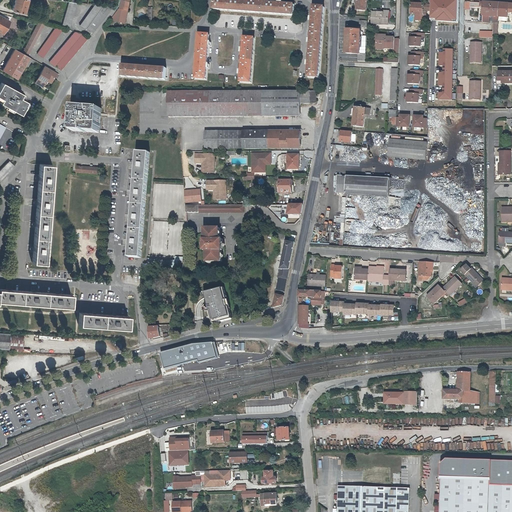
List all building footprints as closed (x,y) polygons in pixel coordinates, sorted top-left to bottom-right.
[(26,14),(30,0),(14,0),(11,10),(26,14)] [(131,2),(124,0),(123,0),(122,5),(121,9),(120,10),(112,20),(126,23),(131,2)] [(296,16),(297,6),(286,5),(286,2),(282,2),(282,5),(268,3),(268,1),(265,1),(264,3),(250,2),(250,0),(246,0),(246,2),(232,1),(232,0),(228,0),(222,0),(217,0),(216,10),(296,16)] [(367,11),(367,0),(357,0),(357,10),(367,11)] [(461,1),(447,0),(434,0),(433,21),(460,22),(461,1)] [(69,27),(77,2),(73,2),(71,2),(70,1),(69,1),(63,25),(69,27)] [(111,6),(95,4),(94,4),(80,25),(85,29),(86,28),(92,32),(111,6)] [(432,9),(432,5),(412,4),(412,15),(417,15),(426,15),(426,14),(425,14),(425,10),(432,11),(432,9)] [(490,18),(499,19),(500,6),(482,4),(481,9),(484,9),(484,18),(483,24),(490,25),(490,18)] [(310,66),(309,77),(319,78),(325,7),(315,6),(314,18),(312,17),(312,21),(314,22),(312,40),(310,39),(310,43),(312,44),(310,61),(308,61),(308,65),(310,66)] [(502,19),(508,20),(508,15),(511,15),(511,6),(500,6),(499,19),(502,19)] [(384,11),(384,13),(373,12),(372,23),(389,25),(390,12),(384,11)] [(0,32),(4,35),(11,22),(0,15),(0,32)] [(40,22),(38,21),(22,53),(27,56),(44,23),(40,22)] [(356,63),(364,63),(365,55),(358,55),(359,29),(365,30),(366,23),(358,22),(358,28),(346,27),(345,54),(357,55),(356,63)] [(42,57),(62,28),(55,26),(36,53),(42,57)] [(62,69),(90,36),(75,32),(51,61),(55,66),(57,65),(62,69)] [(209,41),(210,34),(200,34),(196,78),(206,79),(207,68),(209,68),(210,64),(207,63),(209,46),(211,46),(211,41),(209,41)] [(425,34),(413,34),(413,38),(410,38),(410,47),(421,48),(421,38),(424,39),(425,34)] [(385,49),(394,49),(394,53),(399,53),(399,40),(394,40),(394,38),(386,37),(386,36),(377,35),(377,46),(385,47),(385,49)] [(255,38),(245,37),(244,48),(242,48),(242,52),(244,52),(242,71),(240,70),(240,74),(242,74),(241,82),(251,82),(255,38)] [(481,44),(471,44),(470,63),(481,64),(481,44)] [(27,56),(22,53),(15,49),(3,70),(16,78),(25,64),(29,57),(27,56)] [(455,101),(456,50),(445,50),(445,53),(441,53),(441,68),(446,68),(446,74),(441,73),(441,89),(444,89),(444,95),(440,95),(440,101),(455,101)] [(409,56),(409,66),(420,66),(420,57),(424,57),(424,53),(412,52),(412,57),(409,56)] [(58,74),(44,66),(35,82),(41,86),(45,79),(49,82),(52,77),(56,78),(58,74)] [(167,81),(168,69),(159,69),(159,68),(156,68),(138,67),(138,66),(134,66),(134,67),(125,66),(124,77),(167,81)] [(356,101),(358,68),(343,67),(341,101),(356,101)] [(397,101),(398,69),(391,69),(390,101),(397,101)] [(411,75),(409,75),(408,85),(419,85),(420,76),(423,76),(423,71),(411,71),(411,75)] [(498,82),(502,82),(502,85),(511,85),(511,73),(498,73),(498,76),(498,82)] [(480,82),(469,82),(469,100),(480,100),(480,82)] [(0,90),(0,98),(3,101),(1,105),(21,117),(27,108),(26,108),(28,104),(21,100),(24,96),(3,84),(0,90)] [(422,90),(410,90),(410,94),(408,94),(407,103),(418,104),(419,95),(422,95),(422,90)] [(169,116),(205,116),(205,91),(169,91),(169,116)] [(205,91),(205,116),(302,116),(302,103),(316,103),(316,91),(205,91)] [(367,115),(368,114),(368,111),(366,110),(367,108),(365,108),(363,108),(354,107),(352,128),(362,129),(364,115),(367,116),(367,115)] [(80,111),(78,136),(104,138),(107,114),(80,111)] [(401,118),(398,118),(398,128),(412,128),(412,116),(401,115),(401,118)] [(427,129),(428,119),(424,119),(424,116),(414,116),(413,128),(427,129)] [(219,147),(219,131),(203,131),(203,148),(219,147)] [(219,131),(219,147),(219,148),(244,148),(244,131),(219,131)] [(244,131),(244,148),(301,148),(302,131),(244,131)] [(351,143),(352,132),(341,131),(339,141),(351,143)] [(426,160),(427,142),(390,139),(388,157),(426,160)] [(500,164),(500,174),(510,174),(510,151),(500,151),(500,164)] [(253,172),(262,172),(261,162),(271,162),(271,153),(253,153),(253,172)] [(136,260),(144,155),(132,154),(131,167),(129,166),(129,170),(130,170),(129,194),(126,194),(126,197),(128,197),(127,218),(124,218),(124,222),(126,222),(125,243),(122,243),(122,246),(124,246),(124,259),(136,260)] [(214,155),(195,155),(195,164),(202,164),(205,164),(205,173),(214,173),(214,155)] [(300,155),(282,155),(282,162),(285,162),(286,172),(293,172),(293,169),(300,169),(300,155)] [(54,162),(43,161),(42,161),(41,173),(39,173),(39,177),(41,177),(39,198),(37,198),(37,201),(39,202),(37,220),(35,219),(35,223),(37,224),(35,244),(33,244),(33,248),(35,248),(34,260),(47,260),(54,162)] [(0,172),(0,182),(15,167),(10,162),(0,172)] [(271,164),(271,162),(261,162),(262,172),(266,172),(266,164),(271,164)] [(78,167),(77,174),(99,176),(100,168),(78,167)] [(343,175),(335,174),(334,186),(337,186),(337,191),(346,192),(346,193),(389,196),(391,177),(347,174),(347,177),(343,176),(343,175)] [(292,180),(278,180),(276,180),(276,193),(281,193),(292,193),(292,186),(293,186),(293,180),(292,180)] [(226,181),(207,181),(207,190),(214,190),(217,190),(217,199),(226,199),(226,181)] [(200,202),(199,190),(184,192),(185,203),(188,203),(200,202)] [(289,214),(301,214),(303,204),(290,205),(289,214)] [(198,206),(198,213),(243,212),(243,205),(198,206)] [(511,207),(508,208),(508,209),(501,209),(502,222),(511,221),(511,207)] [(216,226),(201,226),(201,237),(200,237),(200,241),(201,241),(201,244),(200,245),(200,248),(203,249),(203,259),(218,259),(218,248),(220,248),(219,244),(218,244),(218,241),(220,241),(219,237),(216,237),(216,226)] [(511,243),(511,232),(499,232),(498,242),(511,243)] [(277,276),(286,278),(293,242),(284,240),(279,268),(278,268),(277,276)] [(147,258),(147,267),(182,269),(183,260),(147,258)] [(430,277),(431,273),(431,267),(432,267),(432,263),(419,262),(418,281),(422,281),(422,280),(422,277),(427,277),(430,277)] [(472,268),(470,269),(466,264),(460,270),(473,284),(481,277),(472,268)] [(335,266),(335,265),(331,265),(330,277),(334,277),(334,278),(342,278),(342,267),(339,267),(335,266)] [(368,266),(368,269),(368,280),(368,281),(383,282),(383,284),(389,284),(389,276),(384,276),(384,267),(378,266),(378,267),(368,266)] [(368,280),(368,269),(360,269),(355,269),(354,279),(355,279),(364,280),(368,280)] [(389,276),(389,284),(389,286),(393,286),(393,280),(405,281),(406,271),(399,271),(399,270),(390,269),(389,276)] [(443,288),(446,292),(450,295),(462,284),(456,276),(443,288)] [(308,288),(325,288),(326,278),(309,277),(308,288)] [(481,277),(473,284),(476,287),(484,281),(481,277)] [(511,278),(507,278),(507,280),(502,280),(501,289),(511,289),(511,278)] [(412,288),(419,295),(422,293),(413,284),(413,286),(412,288)] [(446,292),(443,288),(439,284),(432,291),(433,292),(428,296),(434,303),(446,292)] [(0,300),(72,305),(73,293),(0,287),(0,300)] [(223,288),(203,293),(207,311),(209,311),(212,322),(230,317),(223,288)] [(311,290),(310,290),(299,290),(299,295),(299,296),(313,297),(313,304),(322,305),(322,298),(322,297),(322,290),(311,290)] [(275,294),(272,307),(282,305),(283,296),(275,294)] [(465,298),(457,303),(460,307),(467,302),(465,298)] [(332,310),(332,311),(340,312),(340,311),(345,311),(345,313),(352,314),(352,313),(357,313),(357,312),(365,312),(365,311),(370,312),(370,314),(377,315),(377,314),(382,314),(390,315),(390,314),(395,314),(395,304),(382,304),(370,304),(370,303),(357,302),(357,303),(345,303),(345,301),(333,301),(333,302),(333,303),(332,310)] [(307,323),(307,307),(299,306),(299,328),(308,328),(308,323),(307,323)] [(130,327),(131,315),(83,312),(82,324),(130,327)] [(147,326),(147,339),(157,337),(157,326),(147,326)] [(0,331),(0,348),(8,349),(10,333),(0,331)] [(241,352),(239,342),(232,344),(235,354),(241,352)] [(261,352),(259,344),(250,346),(251,354),(261,352)] [(210,359),(207,349),(188,354),(187,353),(174,357),(175,362),(189,359),(190,365),(210,359)] [(164,360),(158,362),(162,369),(167,366),(164,360)] [(470,391),(470,372),(458,372),(457,390),(443,390),(443,399),(459,399),(459,402),(479,403),(480,393),(470,391)] [(405,404),(418,404),(418,392),(405,392),(405,393),(384,392),(384,403),(405,404)] [(272,400),(260,401),(261,413),(273,412),(272,400)] [(292,440),(292,428),(280,428),(281,441),(292,440)] [(232,442),(232,431),(212,432),(212,443),(232,442)] [(268,433),(244,433),(244,444),(268,444),(268,433)] [(177,437),(171,437),(171,450),(190,449),(190,438),(184,438),(184,439),(178,440),(177,437)] [(190,452),(170,453),(171,467),(191,466),(190,452)] [(233,462),(249,462),(249,453),(233,453),(233,462)] [(444,466),(444,477),(491,478),(490,485),(506,486),(511,486),(511,462),(451,461),(444,466)] [(211,474),(205,475),(206,487),(227,486),(227,480),(232,480),(232,471),(211,471),(211,474)] [(268,472),(268,478),(265,478),(266,484),(278,484),(278,478),(276,478),(276,472),(268,472)] [(201,475),(193,476),(194,485),(202,484),(201,475)] [(193,476),(175,477),(175,489),(194,488),(194,485),(193,476)] [(504,511),(506,486),(490,485),(491,478),(444,477),(441,477),(439,511),(504,511)] [(109,484),(110,493),(122,492),(122,483),(109,484)] [(386,488),(371,487),(338,487),(338,496),(337,509),(333,509),(332,511),(407,511),(409,488),(399,488),(386,488)] [(121,499),(121,511),(137,511),(137,491),(127,491),(127,498),(121,499)] [(257,494),(257,497),(263,496),(264,506),(280,505),(280,493),(257,494)] [(193,511),(193,501),(174,502),(174,511),(193,511)]
